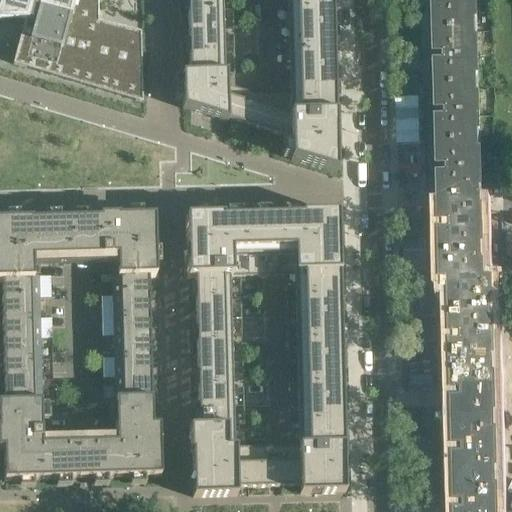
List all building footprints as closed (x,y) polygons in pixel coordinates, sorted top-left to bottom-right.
[(2,0),(0,9),(0,19),(21,19),(21,20),(25,20),(13,65),(80,85),(142,104),(141,34),(125,30),(98,30),(98,0),(2,0)] [(187,0),(189,75),(182,75),(183,110),(227,123),(227,121),(290,140),(291,161),(338,174),(335,79),(332,0),(187,0)] [(477,34),(476,6),(476,0),(435,0),(436,3),(440,3),(440,11),(436,11),(436,35),(477,34)] [(479,90),(478,62),(477,34),(436,35),(437,59),(441,59),(442,67),(437,67),(438,91),(479,90)] [(480,146),(479,118),(479,90),(438,91),(439,115),(443,115),(443,123),(439,123),(439,147),(480,146)] [(62,120),(59,137),(49,135),(47,147),(82,153),(87,124),(62,120)] [(482,205),(481,191),(480,146),(439,147),(440,171),(444,171),(445,179),(440,179),(441,205),(442,227),(446,227),(446,235),(442,235),(442,259),(483,258),(482,214),(482,205)] [(63,184),(160,182),(159,155),(62,157),(63,184)] [(337,215),(300,216),(300,218),(222,220),(222,218),(185,219),(186,251),(192,251),(192,265),(186,265),(187,279),(193,279),(197,428),(187,428),(188,452),(191,452),(192,498),(235,497),(235,489),(298,487),(298,495),(344,494),(343,438),(337,215)] [(150,219),(0,222),(0,281),(30,281),(29,260),(108,259),(109,279),(145,278),(152,278),(150,219)] [(493,314),(492,285),(484,285),(483,258),(442,259),(443,292),(451,292),(452,315),(493,314)] [(145,278),(109,279),(109,300),(145,299),(145,278)] [(0,281),(0,301),(35,301),(35,281),(30,281),(0,281)] [(145,299),(109,300),(110,320),(146,319),(145,299)] [(0,301),(0,322),(36,322),(35,301),(0,301)] [(494,370),(493,342),(493,314),(452,315),(453,338),(457,338),(457,347),(453,347),(453,371),(494,370)] [(146,340),(146,319),(110,320),(110,340),(146,340)] [(0,322),(0,325),(0,343),(36,342),(36,322),(0,322)] [(147,360),(146,340),(110,340),(111,361),(147,360)] [(0,343),(1,363),(37,362),(36,342),(0,343)] [(147,380),(147,360),(111,361),(111,381),(147,380)] [(1,363),(1,383),(37,383),(37,362),(1,363)] [(495,426),(495,398),(494,370),(453,371),(454,394),(458,394),(459,403),(454,403),(455,427),(495,426)] [(148,401),(147,380),(111,381),(112,402),(148,401)] [(1,383),(2,404),(38,403),(37,383),(1,383)] [(2,404),(0,403),(0,446),(0,447),(1,481),(157,478),(155,428),(148,428),(148,401),(112,402),(113,444),(39,446),(38,403),(2,404)] [(497,482),(496,454),(495,426),(455,427),(456,450),(460,450),(460,459),(456,459),(456,483),(497,482)] [(497,511),(498,510),(497,482),(456,483),(457,507),(461,506),(461,511),(497,511)]
